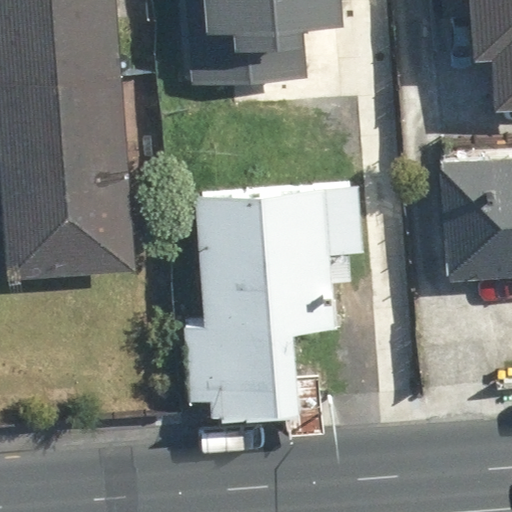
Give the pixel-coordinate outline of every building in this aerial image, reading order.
[(123,0),(0,0),(0,79),(14,271),(143,261),(123,0)] [(188,0),(196,89),(309,79),(304,30),(339,27),(336,0),(188,0)] [(511,0),(447,0),(448,10),(480,8),(482,41),(500,39),(504,92),(511,91),(511,0)] [(393,57),(339,59),(343,144),(397,141),(393,57)] [(511,156),(444,160),(451,281),(511,277),(511,156)] [(350,191),(197,205),(208,323),(178,325),(185,405),(303,395),(298,341),(362,335),(350,191)]
